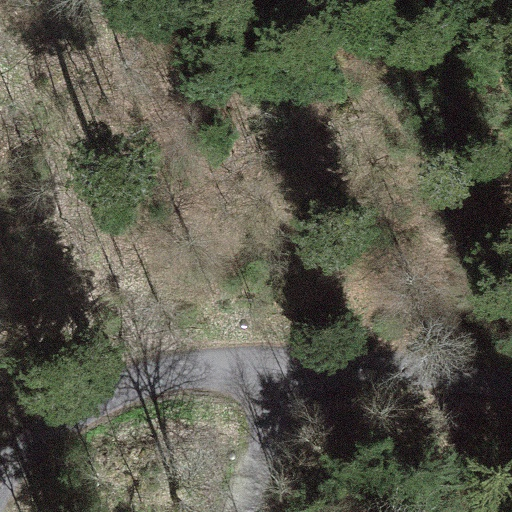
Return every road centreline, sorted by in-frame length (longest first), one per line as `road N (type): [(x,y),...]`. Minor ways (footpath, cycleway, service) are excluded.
road 1 (track): [(511,390),(303,365),(186,370),(142,378),(96,400),(55,425),(0,478)]
road 2 (track): [(303,365),(231,511)]
